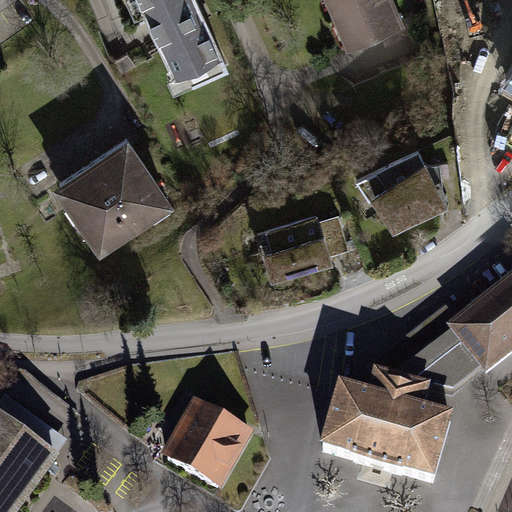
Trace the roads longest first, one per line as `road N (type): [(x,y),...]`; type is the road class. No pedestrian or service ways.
road 1 (residential): [(0,345),(236,331),(327,311),(449,252),(511,206)]
road 2 (track): [(51,369),(108,428),(219,511)]
